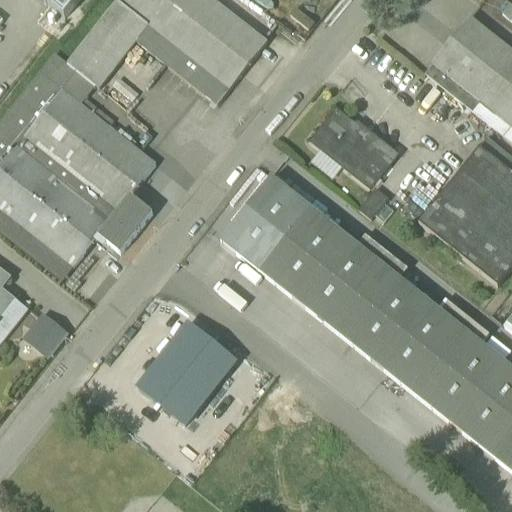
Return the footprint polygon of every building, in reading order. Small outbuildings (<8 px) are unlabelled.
[(82,0),(37,0),(65,22),(82,0)] [(208,0),(120,0),(117,5),(147,30),(135,45),(136,45),(218,110),(267,47),(208,0)] [(99,92),(136,45),(135,45),(147,30),(117,5),(68,68),(96,90),(99,92)] [(433,69),(439,75),(480,107),(511,132),(511,55),(470,22),(432,69),(433,69)] [(98,241),(111,225),(86,205),(93,196),(24,141),(62,94),(81,109),(96,90),(68,68),(55,58),(0,125),(0,213),(73,272),(98,241)] [(439,75),(433,69),(425,79),(432,84),(439,75)] [(472,116),(480,107),(439,75),(432,84),(472,116)] [(156,169),(81,109),(62,94),(24,141),(93,196),(86,205),(111,225),(131,200),(156,169)] [(361,178),(374,189),(398,159),(365,134),(363,136),(337,115),(312,146),(321,154),(343,171),(357,182),(361,178)] [(419,228),(498,292),(511,273),(511,163),(487,143),(419,228)] [(343,171),(321,154),(310,167),(333,185),(343,171)] [(361,178),(357,182),(371,193),(374,189),(361,178)] [(221,246),(258,276),(309,212),(271,182),(221,246)] [(359,214),(372,225),(389,203),(376,193),(359,214)] [(153,217),(131,200),(111,225),(98,241),(120,258),(153,217)] [(466,337),(309,212),(258,276),(415,400),(466,337)] [(0,236),(62,286),(73,272),(0,213),(0,236)] [(0,345),(20,321),(25,314),(13,304),(9,310),(0,302),(0,292),(9,282),(0,274),(0,345)] [(13,304),(0,293),(0,302),(9,310),(13,304)] [(27,343),(47,359),(64,339),(43,323),(27,343)] [(235,367),(188,329),(138,392),(185,430),(235,367)] [(511,444),(511,373),(466,337),(415,400),(496,465),(511,444)] [(511,444),(496,465),(511,477),(511,444)]
